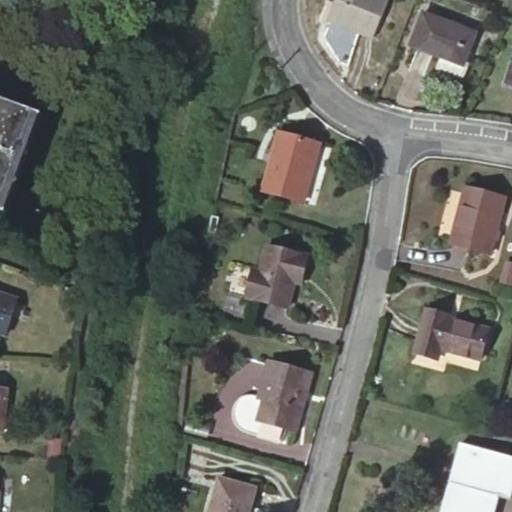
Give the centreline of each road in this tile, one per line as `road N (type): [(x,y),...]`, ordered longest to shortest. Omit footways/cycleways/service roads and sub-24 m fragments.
road 1 (residential): [(398,135),(307,511)]
road 2 (residential): [(287,0),(289,48),(315,88),(398,135)]
